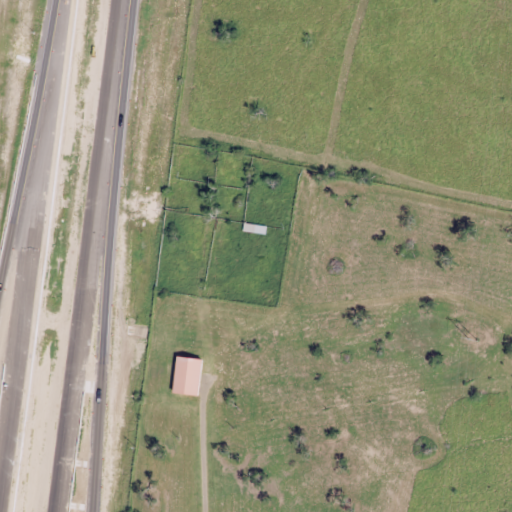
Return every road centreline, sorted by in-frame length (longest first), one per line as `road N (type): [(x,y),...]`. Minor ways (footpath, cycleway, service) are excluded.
road 1 (motorway): [(61,0),(0,484)]
road 2 (motorway): [(57,511),(114,76)]
road 3 (motorway): [(87,511),(114,76)]
road 4 (motorway): [(56,0),(0,319)]
